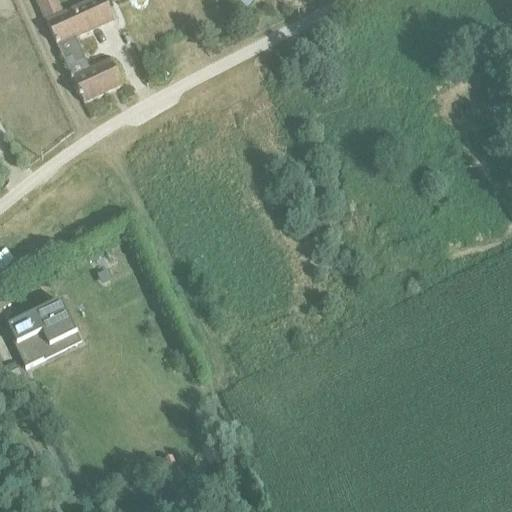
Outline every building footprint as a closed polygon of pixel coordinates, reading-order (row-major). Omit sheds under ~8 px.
[(32,0),(43,24),(63,15),(55,0),(32,0)] [(103,1),(46,26),(72,86),(74,84),(84,108),(123,90),(111,65),(91,74),(77,44),(115,27),(103,1)] [(4,297),(0,299),(0,322),(3,321),(0,315),(10,310),(4,297)] [(61,308),(21,328),(29,344),(43,338),(49,352),(77,339),(61,308)] [(32,388),(19,394),(27,409),(39,403),(32,388)] [(39,403),(27,409),(38,431),(50,426),(39,403)] [(193,484),(165,498),(172,511),(174,511),(200,500),(193,484)]
